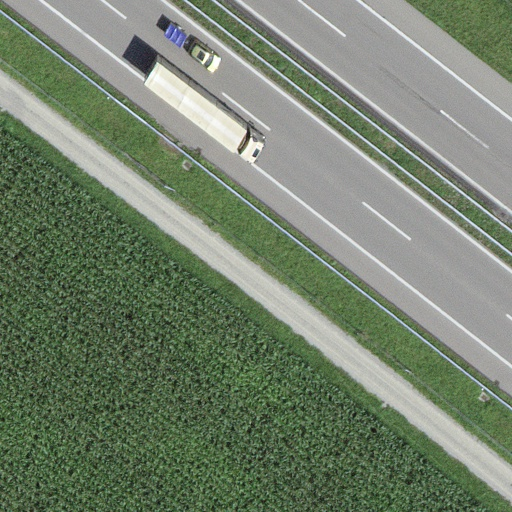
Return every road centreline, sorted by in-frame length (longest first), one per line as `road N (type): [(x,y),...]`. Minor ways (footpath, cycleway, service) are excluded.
road 1 (motorway): [(97,0),(511,321)]
road 2 (track): [(393,511),(0,196)]
road 3 (motorway): [(511,163),(300,0)]
